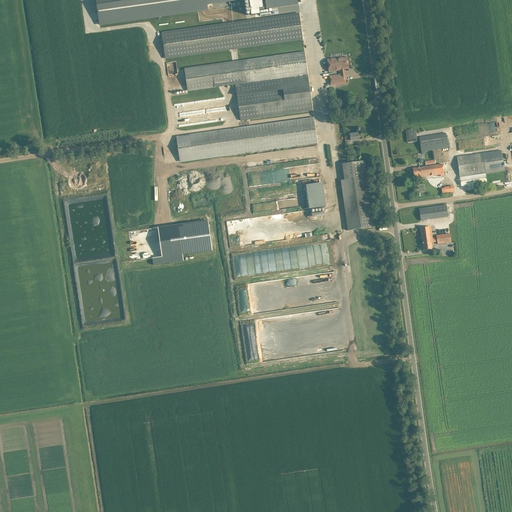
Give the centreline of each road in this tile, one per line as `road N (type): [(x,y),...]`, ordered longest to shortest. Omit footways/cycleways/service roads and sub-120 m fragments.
road 1 (unclassified): [(434,511),(364,0)]
road 2 (unknown): [(320,112),(173,132),(168,82)]
road 3 (track): [(0,160),(166,135)]
road 4 (track): [(511,189),(392,207)]
